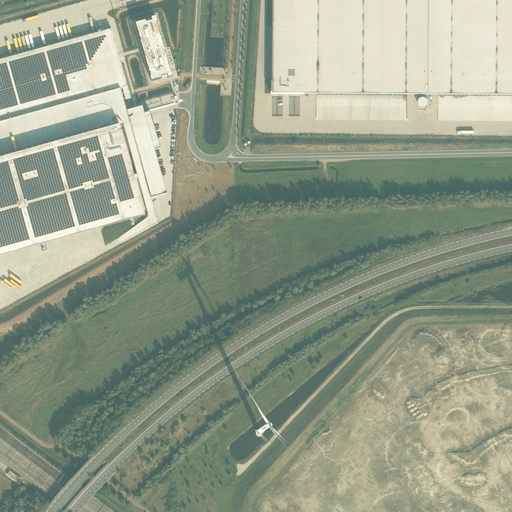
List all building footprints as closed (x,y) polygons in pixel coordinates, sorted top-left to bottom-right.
[(511,0),(273,0),(272,93),(511,95),(511,0)] [(145,21),(135,24),(142,49),(143,52),(151,82),(161,79),(161,77),(167,76),(168,79),(173,77),(171,71),(170,72),(157,23),(156,17),(151,18),(152,21),(145,23),(145,21)] [(0,122),(115,90),(122,88),(128,87),(122,67),(120,58),(119,56),(119,55),(111,29),(0,60),(0,122)] [(128,87),(130,96),(132,95),(132,93),(124,66),(122,67),(128,87)] [(128,87),(122,88),(126,100),(131,99),(130,96),(128,87)] [(119,126),(0,159),(0,256),(144,217),(119,126)] [(7,474),(19,482),(22,479),(10,470),(7,474)]
